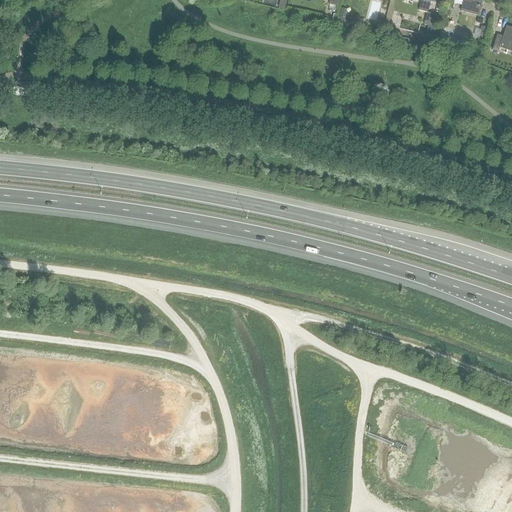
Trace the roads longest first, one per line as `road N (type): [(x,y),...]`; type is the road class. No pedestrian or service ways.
road 1 (motorway): [(511,278),(284,210),(0,167)]
road 2 (motorway): [(0,195),(295,241),(511,306)]
road 3 (tertiary): [(511,189),(348,138),(159,102),(0,83)]
